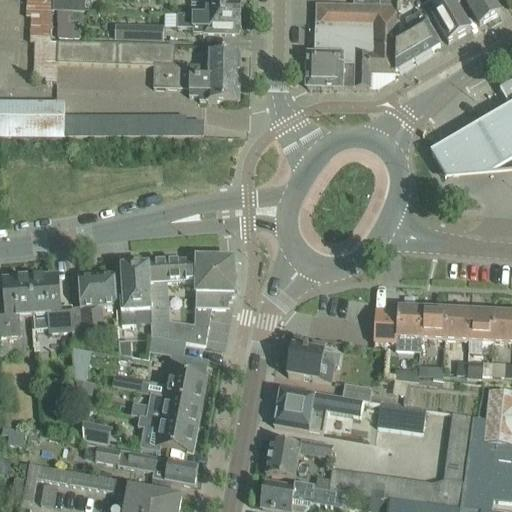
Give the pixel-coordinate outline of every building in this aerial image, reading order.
[(51,0),(51,14),(52,14),(58,15),(71,15),(84,15),(84,0),(51,0)] [(197,0),(197,6),(204,6),(203,18),(194,17),(194,18),(194,19),(241,20),(241,0),(197,0)] [(353,0),(353,7),(353,9),(397,10),(397,8),(397,0),(353,0)] [(414,0),(411,0),(397,8),(397,10),(395,78),(440,51),(430,34),(416,11),(420,9),(414,0)] [(397,0),(397,8),(411,0),(414,0),(420,9),(415,0),(397,0)] [(459,5),(456,0),(435,0),(436,1),(423,9),(431,22),(433,21),(448,46),(470,33),(455,8),(459,5)] [(490,0),(456,0),(459,5),(464,3),(479,28),(500,15),(490,0)] [(307,57),(306,90),(307,91),(370,93),(370,77),(395,78),(397,10),(353,9),(315,8),(314,57),(307,57)] [(71,15),(58,15),(57,42),(72,42),(72,41),(80,41),(80,34),(73,34),(73,29),(69,29),(69,21),(71,21),(71,15)] [(241,20),(194,19),(194,18),(178,17),(177,31),(193,31),(193,37),(241,38),(241,20)] [(164,30),(115,28),(115,43),(163,46),(164,30)] [(68,45),(57,44),(57,66),(68,66),(68,45)] [(68,45),(68,66),(78,66),(79,45),(68,45)] [(90,45),(79,45),(78,66),(89,66),(90,45)] [(100,46),(90,45),(89,66),(100,67),(100,46)] [(111,46),(100,46),(100,67),(110,67),(111,46)] [(111,46),(110,67),(121,67),(122,46),(111,46)] [(122,46),(121,67),(132,68),(132,47),(122,46)] [(143,47),(132,47),(132,68),(143,68),(143,47)] [(174,48),(155,47),(143,47),(143,68),(143,69),(155,70),(174,70),(174,68),(174,48)] [(237,81),(238,73),(240,73),(240,56),(208,55),(208,69),(190,69),(190,80),(237,81)] [(155,70),(154,91),(188,92),(188,100),(199,100),(199,105),(239,106),(239,90),(237,90),(237,81),(190,80),(190,69),(174,68),(174,70),(155,70)] [(511,83),(500,91),(511,110),(511,111),(511,110),(511,83)] [(0,140),(68,142),(69,105),(0,103),(0,140)] [(511,164),(511,110),(511,111),(511,110),(430,157),(446,184),(487,180),(511,164)] [(96,119),(73,119),(73,140),(95,140),(96,119)] [(118,119),(96,119),(95,140),(118,140),(118,119)] [(118,119),(118,140),(141,140),(141,119),(118,119)] [(163,119),(141,119),(141,140),(163,140),(163,119)] [(163,119),(163,140),(186,140),(186,124),(186,119),(163,119)] [(203,124),(186,124),(186,140),(203,140),(203,124)] [(228,310),(228,304),(231,304),(231,298),(234,298),(234,262),(197,262),(147,265),(147,270),(151,328),(151,339),(173,344),(205,350),(208,332),(212,313),(225,313),(225,310),(228,310)] [(120,306),(122,330),(151,328),(147,270),(122,272),(124,306),(120,306)] [(72,335),(70,312),(60,312),(58,283),(46,283),(46,279),(31,280),(33,320),(35,334),(48,333),(48,337),(72,335)] [(70,312),(72,335),(72,342),(84,341),(83,337),(104,335),(103,310),(116,309),(114,279),(79,281),(81,311),(70,312)] [(0,316),(0,339),(21,338),(19,321),(33,320),(31,280),(15,281),(16,285),(4,286),(6,316),(0,316)] [(469,346),(481,346),(493,347),(494,311),(479,310),(479,316),(470,315),(469,346)] [(421,343),(423,313),(398,312),(398,316),(396,349),(396,354),(407,355),(420,356),(421,343)] [(421,343),(445,344),(446,314),(423,313),(421,343)] [(446,314),(445,344),(469,346),(470,315),(446,314)] [(375,315),(374,348),(396,349),(398,316),(375,315)] [(493,347),(511,347),(511,317),(494,317),(493,347)] [(130,345),(118,346),(118,348),(119,360),(128,361),(132,362),(130,345)] [(324,355),(292,350),(287,380),(331,387),(334,370),(338,371),(341,358),(324,355)] [(115,378),(113,389),(200,406),(202,395),(204,395),(206,384),(204,383),(204,382),(203,382),(206,366),(171,359),(165,388),(115,378)] [(467,379),(468,366),(457,365),(456,378),(467,379)] [(467,379),(467,382),(482,383),(482,379),(491,380),(490,380),(491,380),(492,366),(483,366),(483,367),(468,366),(467,379)] [(492,366),(491,380),(511,381),(511,367),(506,368),(506,367),(492,366)] [(89,376),(75,373),(76,383),(87,386),(89,376)] [(419,382),(419,387),(448,391),(449,385),(443,384),(419,382)] [(77,396),(91,399),(94,387),(87,386),(76,383),(77,396)] [(344,388),(342,400),(363,403),(372,405),(374,393),(344,388)] [(148,409),(133,407),(131,419),(140,420),(195,431),(197,419),(200,420),(202,408),(199,408),(200,406),(113,389),(113,391),(136,395),(136,396),(150,399),(148,409)] [(281,392),(274,430),(308,436),(308,435),(323,438),(327,415),(360,421),(363,403),(342,400),(341,402),(281,392)] [(470,441),(469,446),(511,451),(511,397),(490,395),(487,422),(472,421),(471,430),(470,441)] [(380,406),(377,430),(389,432),(393,408),(380,406)] [(405,410),(393,408),(389,432),(401,434),(405,410)] [(416,411),(405,410),(401,434),(412,436),(416,411)] [(416,411),(412,436),(423,438),(426,413),(416,411)] [(452,417),(451,428),(471,430),(472,421),(473,419),(452,417)] [(140,420),(138,432),(144,433),(140,453),(160,456),(161,450),(171,452),(190,455),(191,453),(193,453),(195,442),(193,442),(195,431),(140,420)] [(83,444),(108,449),(112,431),(82,425),(83,444)] [(451,428),(449,439),(470,441),(471,430),(451,428)] [(4,431),(2,439),(9,441),(7,448),(25,451),(27,436),(4,431)] [(449,439),(448,450),(468,453),(469,446),(470,441),(449,439)] [(331,463),(333,451),(301,445),(300,449),(271,444),(266,479),(294,484),(299,457),(331,463)] [(468,457),(467,459),(511,465),(511,451),(469,446),(468,453),(468,457)] [(86,449),(84,461),(95,463),(95,465),(118,469),(153,476),(152,483),(174,487),(194,491),(198,469),(178,466),(130,456),(98,450),(97,452),(86,449)] [(447,456),(446,461),(467,464),(467,459),(468,457),(468,453),(448,450),(447,456)] [(464,486),(462,501),(494,505),(511,506),(511,465),(467,459),(467,464),(465,475),(464,486)] [(446,461),(445,472),(465,475),(467,464),(446,461)] [(0,476),(0,479),(10,481),(13,467),(2,465),(2,467),(0,476)] [(29,469),(20,467),(18,477),(27,479),(28,475),(29,469)] [(45,471),(39,470),(39,471),(29,469),(28,475),(36,476),(35,482),(37,483),(43,484),(45,471)] [(43,484),(51,485),(53,472),(45,471),(43,484)] [(51,485),(59,486),(61,474),(53,472),(51,485)] [(445,472),(443,483),(464,486),(465,475),(445,472)] [(332,473),(328,495),(341,497),(345,475),(332,473)] [(59,486),(67,488),(69,475),(61,474),(59,486)] [(28,475),(27,479),(26,489),(35,491),(37,483),(35,482),(36,476),(28,475)] [(67,488),(75,489),(77,477),(69,475),(67,488)] [(345,475),(341,497),(352,498),(354,498),(357,476),(345,475)] [(357,476),(354,498),(367,500),(370,478),(357,476)] [(85,478),(77,477),(75,489),(82,491),(85,478)] [(93,480),(85,478),(82,491),(90,492),(93,480)] [(367,500),(379,502),(382,480),(370,478),(367,500)] [(100,481),(93,480),(90,492),(98,493),(100,481)] [(382,480),(379,502),(391,503),(395,481),(382,480)] [(108,483),(104,482),(100,481),(98,493),(106,495),(108,483)] [(395,481),(391,503),(404,505),(407,483),(395,481)] [(116,484),(108,483),(106,495),(114,496),(116,484)] [(407,483),(404,505),(417,507),(420,485),(407,483)] [(432,487),(429,508),(456,511),(460,511),(462,501),(464,486),(443,483),(432,487)] [(114,496),(122,498),(124,486),(116,484),(114,496)] [(420,485),(417,507),(429,508),(432,487),(420,485)] [(262,500),(261,506),(262,509),(261,511),(266,511),(310,511),(311,508),(334,511),(340,511),(342,504),(351,506),(352,498),(341,497),(328,495),(315,493),(295,490),(294,492),(265,487),(264,498),(262,500)] [(34,499),(35,491),(26,489),(24,497),(34,499)] [(54,511),(57,492),(44,490),(41,509),(54,511)] [(179,511),(181,501),(129,492),(124,511),(179,511)] [(24,497),(23,505),(33,507),(34,499),(24,497)] [(493,511),(494,505),(462,502),(460,511),(493,511)] [(391,503),(390,511),(456,511),(429,508),(417,507),(404,505),(391,503)]
